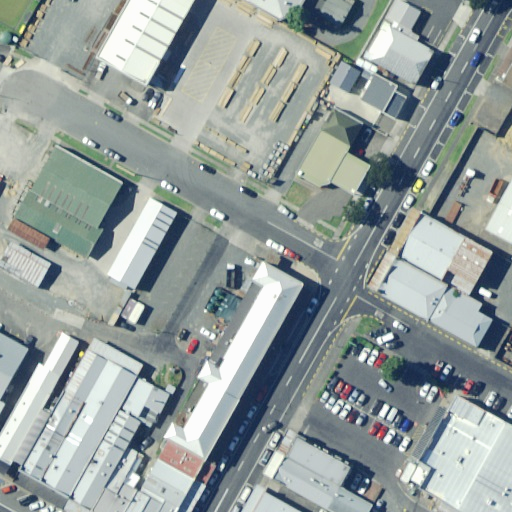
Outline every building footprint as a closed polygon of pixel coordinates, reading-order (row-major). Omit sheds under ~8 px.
[(173,9),(156,0),(116,0),(81,61),(128,88),(173,9)] [(224,0),(267,24),(280,0),(224,0)] [(320,0),(315,10),(319,12),(317,15),(338,28),(354,0),(320,0)] [(419,48),(379,25),(360,58),(400,81),(419,48)] [(511,26),(486,73),(511,87),(511,26)] [(399,95),(360,73),(344,101),(383,123),(399,95)] [(372,139),(320,110),(285,171),(337,201),(372,139)] [(107,178),(41,141),(15,185),(82,223),(107,178)] [(511,221),(511,180),(501,174),(469,229),(498,245),(511,221)] [(82,223),(15,185),(1,211),(76,254),(91,228),(82,223)] [(167,210),(141,195),(97,272),(123,287),(167,210)] [(411,205),(380,259),(425,285),(433,271),(459,286),(482,245),(411,205)] [(51,239),(14,219),(7,231),(44,251),(51,239)] [(36,266),(0,245),(0,270),(25,285),(36,266)] [(425,285),(380,259),(364,288),(415,317),(431,289),(425,285)] [(198,464),(301,285),(263,263),(250,286),(259,291),(183,424),(172,418),(158,441),(198,464)] [(431,289),(415,317),(469,347),(488,315),(434,284),(431,289)] [(132,364),(83,336),(8,469),(56,496),(127,373),(132,364)] [(31,356),(0,338),(0,400),(4,403),(31,356)] [(127,373),(56,496),(76,508),(112,444),(146,385),(127,373)] [(511,511),(511,420),(451,386),(441,391),(393,490),(435,511),(511,511)] [(348,471),(293,440),(272,475),(336,511),(370,511),(375,504),(341,485),(348,471)] [(112,444),(76,508),(83,511),(162,511),(180,481),(112,444)] [(252,511),(316,511),(310,508),(307,511),(300,511),(264,491),(252,511)]
